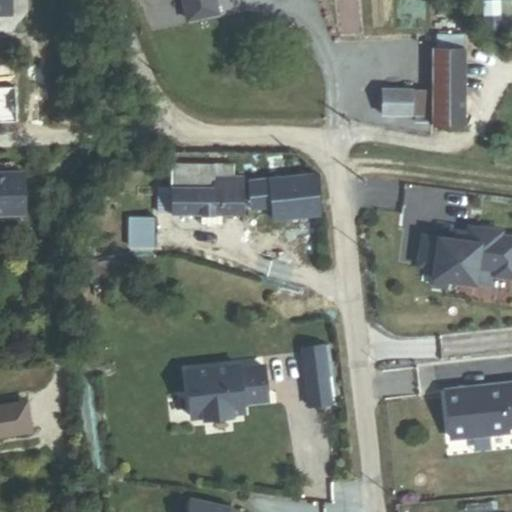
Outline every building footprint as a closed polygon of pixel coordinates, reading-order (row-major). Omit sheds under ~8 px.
[(0,0),(0,9),(18,10),(18,0),(0,0)] [(177,0),(183,26),(218,19),(214,0),(177,0)] [(433,125),(465,125),(465,50),(433,50),(433,90),(433,115),(433,125)] [(382,114),(415,115),(416,90),(383,89),(382,114)] [(421,115),(433,115),(433,90),(421,90),(421,115)] [(221,216),(243,217),(244,176),(235,175),(235,166),(173,164),(172,187),(159,186),(158,214),(200,215),(221,216)] [(0,214),(24,213),(22,171),(0,172),(0,214)] [(275,221),(321,215),(316,172),(249,181),(252,210),(273,208),(275,221)] [(221,226),(221,216),(200,215),(200,225),(221,226)] [(130,246),(157,247),(157,218),(130,217),(130,246)] [(439,239),(430,279),(476,286),(480,268),(511,278),(511,235),(502,232),(470,226),(439,239)] [(91,280),(123,271),(119,257),(87,265),(91,280)] [(120,388),(114,388),(107,338),(92,339),(99,392),(98,392),(101,411),(104,411),(120,409),(123,408),(120,388)] [(324,341),(299,344),(307,407),(331,404),(324,341)] [(227,366),(180,369),(188,395),(191,420),(217,418),(245,415),(266,400),(263,365),(227,366)] [(511,426),(511,383),(445,390),(450,438),(508,432),(507,427),(511,426)] [(0,438),(35,431),(29,402),(0,408),(0,438)] [(105,423),(122,420),(120,409),(104,411),(105,423)] [(70,503),(88,501),(85,485),(68,487),(70,503)] [(191,498),(187,511),(237,511),(230,506),(191,498)]
